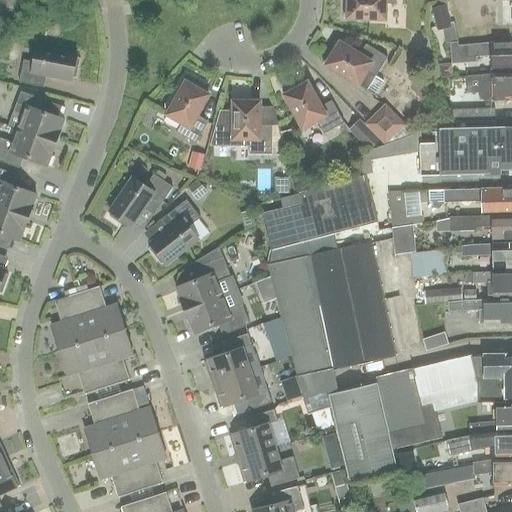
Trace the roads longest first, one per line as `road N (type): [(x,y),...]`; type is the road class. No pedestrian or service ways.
road 1 (residential): [(213,511),(144,293),(116,249),(69,213)]
road 2 (residential): [(69,213),(32,312),(27,360),(28,411),(62,511)]
road 3 (residential): [(129,0),(116,92),(69,213)]
road 4 (residential): [(304,0),(301,16),(271,50),(213,56)]
